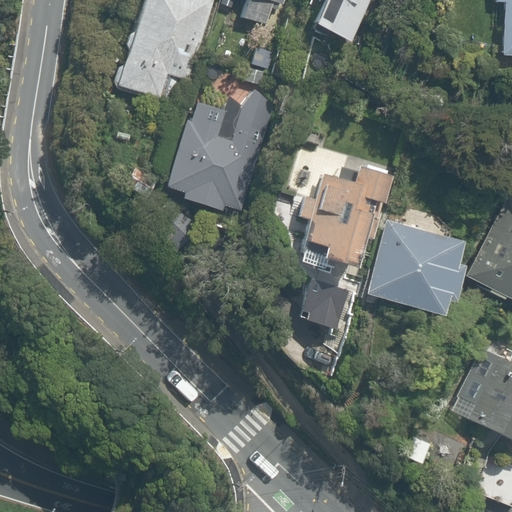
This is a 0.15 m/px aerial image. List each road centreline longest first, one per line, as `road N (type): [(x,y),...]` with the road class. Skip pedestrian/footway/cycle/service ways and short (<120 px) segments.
road 1 (secondary): [(49,0),(29,144),(47,221),(73,259),(316,497)]
road 2 (secondary): [(121,511),(0,472)]
